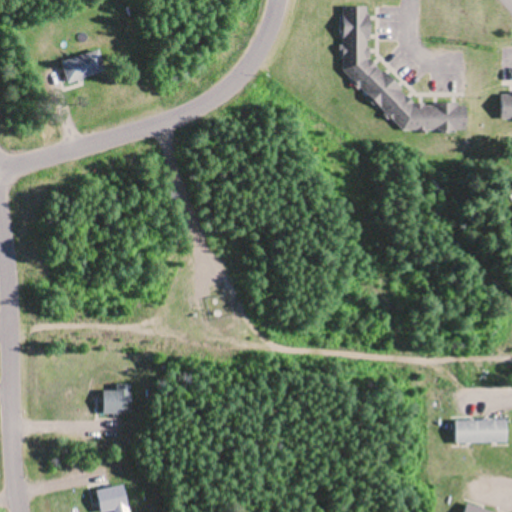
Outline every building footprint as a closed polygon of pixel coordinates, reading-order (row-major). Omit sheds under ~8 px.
[(341,65),(401,126),(464,126),(464,100),(413,100),(367,53),(367,3),(340,3),(341,65)] [(58,57),(64,79),(103,70),(98,47),(58,57)] [(499,116),(511,116),(511,88),(499,89),(499,116)] [(129,380),(113,380),(113,387),(99,387),(99,410),(129,410),(129,380)] [(505,440),(505,416),(452,416),(452,440),(505,440)] [(98,511),(111,508),(111,511),(117,511),(126,510),(121,481),(93,487),(98,511)] [(460,511),(504,511),(464,500),(460,511)]
